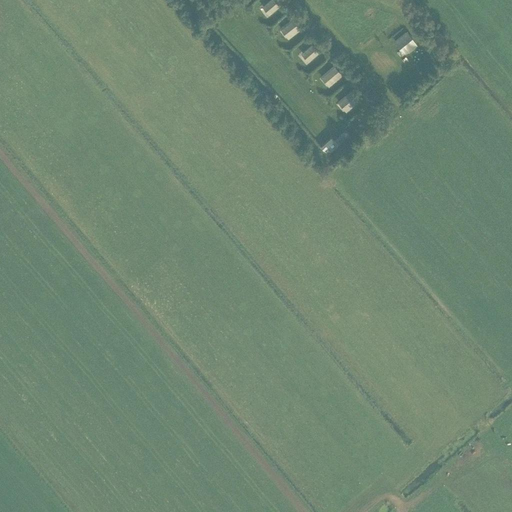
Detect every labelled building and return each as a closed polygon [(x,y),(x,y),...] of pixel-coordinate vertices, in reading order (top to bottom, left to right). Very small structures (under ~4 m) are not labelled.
[(274,0),(267,0),(261,7),(270,16),(280,6),(274,0)] [(293,17),(279,28),(288,39),(302,28),(293,17)] [(314,46),(301,48),(304,60),(317,57),(314,46)] [(327,86),(342,76),(334,65),(319,75),(327,86)] [(342,145),(350,137),(345,131),(336,139),(342,145)]
